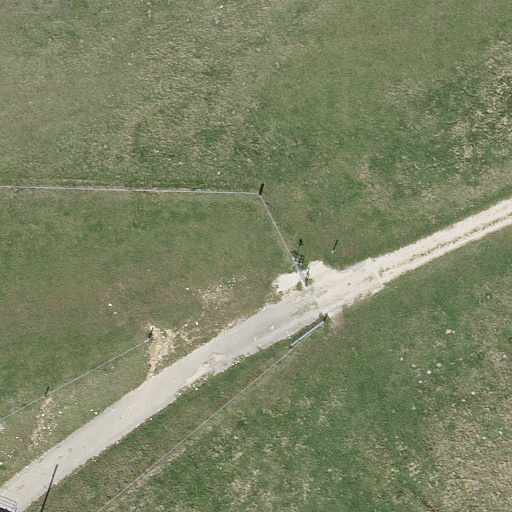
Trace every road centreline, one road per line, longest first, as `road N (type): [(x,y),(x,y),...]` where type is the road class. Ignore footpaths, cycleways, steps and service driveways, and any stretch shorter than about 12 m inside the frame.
road 1 (track): [(297,307),(178,376),(0,511)]
road 2 (track): [(297,307),(511,208)]
